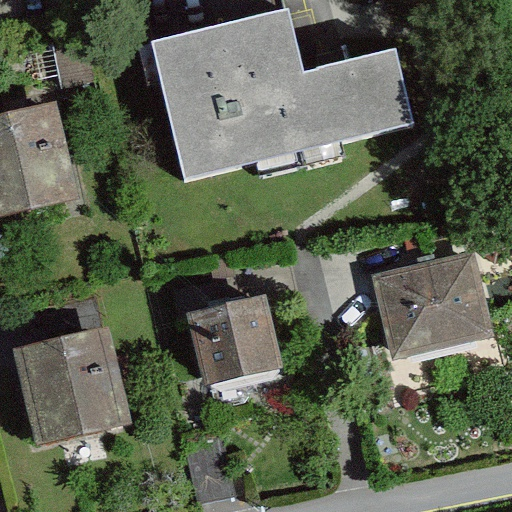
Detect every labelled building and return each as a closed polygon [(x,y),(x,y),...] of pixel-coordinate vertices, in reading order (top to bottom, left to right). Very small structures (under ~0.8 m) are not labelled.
[(308,4),(168,33),(199,180),(434,132),(417,47),(321,66),(308,4)] [(53,99),(0,114),(0,203),(77,180),(53,99)] [(478,261),(392,279),(409,357),(494,340),(478,261)] [(276,295),(191,313),(207,391),(293,373),(276,295)] [(115,324),(29,341),(45,420),(131,402),(115,324)]
